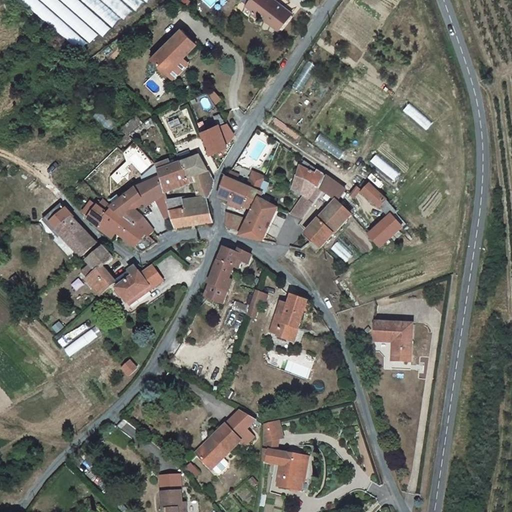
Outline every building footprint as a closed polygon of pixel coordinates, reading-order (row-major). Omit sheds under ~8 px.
[(38,0),(18,0),(80,53),(88,43),(38,0)] [(40,0),(89,43),(96,35),(56,0),(40,0)] [(60,0),(103,37),(110,28),(77,0),(60,0)] [(81,0),(112,27),(119,19),(98,0),(81,0)] [(101,0),(124,20),(132,11),(119,0),(101,0)] [(123,0),(136,11),(143,2),(140,0),(123,0)] [(293,10),(280,0),(246,0),(245,1),(251,6),(249,9),(257,15),(260,14),(277,29),(293,10)] [(150,53),(161,64),(175,50),(178,52),(191,37),(178,24),(150,53)] [(161,64),(167,70),(180,54),(178,52),(175,50),(161,64)] [(404,110),(426,130),(432,123),(409,104),(404,110)] [(232,137),(233,134),(227,125),(221,127),(220,124),(202,130),(211,151),(228,146),(226,139),(232,137)] [(315,143),(339,159),(345,151),(321,134),(315,143)] [(176,152),(155,162),(157,168),(180,160),(176,152)] [(202,153),(180,160),(188,178),(191,177),(193,183),(199,198),(207,197),(213,190),(213,179),(202,153)] [(370,161),(394,180),(399,174),(376,154),(370,161)] [(159,175),(163,188),(182,181),(184,186),(193,183),(191,177),(188,178),(180,160),(157,168),(159,175)] [(318,186),(324,175),(304,160),(298,176),(312,183),(305,194),(293,212),(306,216),(324,190),(318,186)] [(239,173),(230,169),(226,176),(229,177),(235,180),(239,173)] [(251,177),(246,186),(254,190),(257,183),(262,185),(266,178),(255,172),(252,178),(251,177)] [(163,188),(159,175),(134,187),(141,195),(145,203),(164,193),(163,188)] [(312,183),(298,176),(296,175),(294,188),(305,194),(312,183)] [(336,200),(345,188),(324,175),(318,186),(324,190),(336,200)] [(229,177),(226,176),(219,194),(230,198),(229,201),(241,206),(244,200),(255,204),(258,198),(261,199),(263,194),(259,192),(262,185),(257,183),(254,190),(246,186),(237,181),(235,180),(229,177)] [(182,181),(163,188),(164,193),(184,186),(182,181)] [(370,184),(362,191),(379,208),(385,200),(370,184)] [(134,187),(122,197),(115,203),(112,207),(134,222),(142,214),(142,213),(138,209),(145,203),(141,195),(134,187)] [(111,199),(115,203),(122,197),(118,193),(111,199)] [(183,197),(166,201),(171,213),(186,209),(185,202),(183,197)] [(207,197),(199,198),(185,202),(186,209),(208,205),(207,197)] [(240,232),(265,237),(280,207),(261,199),(258,198),(255,204),(247,217),(240,230),(240,232)] [(84,210),(90,215),(98,205),(93,200),(84,210)] [(388,217),(392,215),(395,212),(385,200),(379,208),(388,217)] [(351,214),(342,205),(337,201),(307,229),(314,238),(321,244),(351,214)] [(134,222),(112,207),(107,213),(98,205),(90,215),(89,216),(105,229),(110,223),(118,229),(143,249),(156,239),(150,233),(152,226),(142,214),(134,222)] [(186,209),(171,213),(174,226),(212,219),(208,205),(186,209)] [(226,223),(240,230),(247,217),(226,210),(226,211),(225,218),(226,223)] [(55,226),(79,253),(94,240),(71,213),(55,226)] [(367,226),(363,229),(377,246),(401,227),(392,215),(388,217),(372,231),(367,226)] [(113,235),(118,229),(110,223),(105,229),(113,235)] [(120,250),(107,239),(104,241),(118,254),(119,253),(120,250)] [(103,298),(117,287),(105,270),(118,254),(104,241),(84,259),(87,262),(78,270),(80,274),(78,276),(81,280),(84,278),(103,298)] [(331,249),(346,263),(353,256),(337,242),(331,249)] [(247,259),(250,254),(239,246),(236,249),(224,244),(213,269),(212,274),(210,278),(228,287),(233,276),(229,274),(235,262),(238,255),(244,258),(247,259)] [(240,265),(244,258),(238,255),(235,262),(240,265)] [(137,266),(134,264),(132,266),(130,268),(134,274),(118,289),(117,287),(129,303),(150,285),(153,288),(163,277),(151,266),(143,273),(138,269),(137,266)] [(228,287),(210,278),(207,290),(223,298),(228,287)] [(281,324),(278,332),(289,336),(291,330),(295,331),(296,326),(299,327),(308,298),(291,292),(288,301),(280,298),(273,321),(281,324)] [(253,302),(249,312),(257,314),(260,301),(254,299),(253,302)] [(412,323),(371,320),(369,338),(392,339),(392,345),(389,345),(389,359),(411,361),(412,323)] [(70,358),(102,336),(95,326),(63,348),(70,358)] [(128,376),(138,368),(131,358),(120,367),(128,376)] [(214,439),(199,455),(213,469),(214,468),(219,473),(223,473),(230,465),(230,461),(225,456),(242,437),(246,440),(253,432),(247,426),(255,418),(240,404),(224,421),(211,436),(214,439)] [(308,481),(310,455),(285,452),(277,450),(280,438),(280,427),(282,426),(281,422),(265,424),(265,441),(264,460),(283,463),(280,485),(300,488),(301,480),(308,481)] [(184,511),(185,503),(180,503),(178,475),(161,476),(162,508),(166,508),(166,511),(184,511)]
